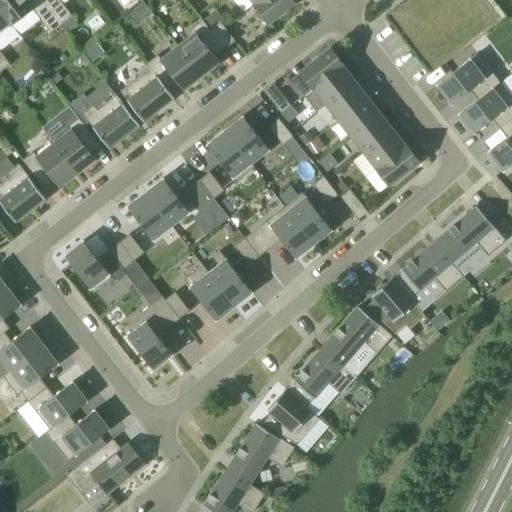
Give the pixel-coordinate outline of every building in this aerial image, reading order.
[(0,0),(0,10),(11,24),(32,8),(26,0),(0,0)] [(61,25),(72,16),(59,0),(51,0),(46,5),(61,25)] [(270,23),(296,3),(293,0),(258,0),(254,4),(252,5),(267,25),(270,23)] [(143,2),(135,8),(144,20),(152,14),(143,2)] [(50,33),(61,25),(46,5),(35,13),(50,33)] [(0,32),(11,24),(0,10),(0,32)] [(178,46),(201,76),(220,62),(215,56),(224,49),(210,30),(211,29),(203,20),(192,28),(196,32),(178,46)] [(210,30),(224,49),(235,41),(224,27),(220,22),(211,29),(210,30)] [(97,43),(84,53),(91,63),(104,52),(97,43)] [(201,76),(178,46),(161,59),(158,55),(147,64),(170,92),(179,84),(183,90),(201,76)] [(314,89),(343,66),(344,66),(330,48),(300,72),(314,89)] [(0,72),(10,65),(0,51),(0,72)] [(477,100),(492,88),(496,85),(487,74),(483,77),(469,59),(436,85),(451,104),(469,90),(477,100)] [(143,121),(164,105),(174,98),(170,92),(147,64),(136,72),(139,76),(120,91),(143,121)] [(343,66),(314,89),(326,105),(355,82),(343,66)] [(355,82),(326,105),(338,120),(367,98),(355,82)] [(492,88),(477,100),(459,114),(473,133),(492,119),(499,128),(511,117),(511,106),(509,103),(506,106),(492,88)] [(139,125),(116,94),(97,109),(94,105),(82,114),(109,148),(139,125)] [(367,98),(338,120),(351,136),(380,114),(367,98)] [(285,99),(276,106),(281,113),(290,105),(285,99)] [(291,106),(281,114),(286,120),(296,112),(291,106)] [(380,114),(351,136),(363,152),(392,129),(380,114)] [(54,143),(77,173),(95,159),(91,153),(100,146),(78,117),(67,126),(70,130),(54,143)] [(251,164),(269,150),(243,117),(225,131),(251,164)] [(511,117),(499,128),(506,137),(488,152),(503,171),(511,163),(511,117)] [(284,145),(294,137),(279,118),(269,126),(284,145)] [(392,129),(363,152),(375,168),(404,145),(392,129)] [(233,178),(251,164),(225,131),(207,145),(233,178)] [(324,146),(318,137),(314,140),(306,146),(313,155),(324,146)] [(59,187),(77,173),(54,143),(37,156),(34,152),(23,160),(45,189),(55,181),(59,187)] [(405,144),(404,145),(375,168),(389,185),(419,162),(405,144)] [(318,162),(326,173),(338,164),(329,153),(318,162)] [(0,202),(15,222),(36,205),(45,198),(19,164),(7,172),(10,176),(0,184),(0,202)] [(225,190),(211,172),(201,180),(215,198),(225,190)] [(323,176),(313,184),(327,202),(337,195),(326,180),(323,176)] [(147,192),(173,225),(191,211),(165,178),(147,192)] [(205,206),(215,198),(201,180),(190,187),(205,206)] [(350,190),(340,197),(345,204),(355,196),(350,190)] [(147,192),(129,206),(155,239),(173,225),(147,192)] [(288,210),(314,243),(332,229),(306,196),(288,210)] [(442,233),(433,241),(451,261),(475,240),(487,253),(504,237),(474,204),(442,233)] [(314,243),(288,210),(270,224),(296,257),(314,243)] [(260,255),(270,248),(256,229),(246,237),(260,255)] [(136,260),(146,252),(132,233),(122,241),(136,260)] [(250,263),(260,255),(246,237),(236,245),(250,263)] [(68,254),(93,287),(111,273),(86,240),(68,254)] [(122,241),(112,249),(126,268),(136,260),(122,241)] [(463,274),(451,261),(433,241),(401,270),(402,270),(393,278),(410,297),(418,289),(419,290),(434,276),(446,289),(462,275),(463,274)] [(235,304),(253,290),(227,257),(209,271),(235,304)] [(191,285),(217,318),(235,304),(209,271),(191,285)] [(410,297),(393,278),(392,278),(371,296),(374,300),(367,307),(366,307),(365,308),(395,335),(422,311),(410,297)] [(10,328),(3,319),(21,304),(7,286),(0,291),(0,335),(4,332),(10,328)] [(191,309),(177,291),(167,299),(181,317),(191,309)] [(167,299),(157,307),(171,325),(181,317),(167,299)] [(342,366),(350,357),(364,342),(377,353),(392,336),(358,307),(330,339),(322,348),(342,366)] [(439,328),(448,320),(441,313),(432,321),(439,328)] [(148,320),(130,334),(155,367),(173,353),(148,320)] [(43,345),(30,327),(11,342),(4,332),(0,335),(0,357),(10,371),(43,345)] [(46,387),(39,378),(57,364),(43,345),(10,371),(23,387),(19,390),(27,401),(46,387)] [(286,390),(305,407),(313,398),(314,398),(327,383),(341,395),(355,379),(356,378),(342,366),(322,348),(294,380),(294,381),(286,390)] [(53,426),(69,415),(87,401),(72,382),(53,396),(46,387),(27,401),(35,412),(39,409),(53,426)] [(263,423),(297,444),(319,419),(305,407),(286,390),(286,389),(267,411),(271,414),(264,422),(263,423)] [(57,440),(61,437),(75,455),(109,429),(94,410),(76,424),(69,415),(53,426),(49,429),(57,440)] [(250,484),(256,474),(267,457),(282,467),(294,448),(256,423),(233,460),(227,470),(250,484)] [(121,449),(113,439),(67,475),(80,492),(95,480),(106,494),(145,464),(129,443),(121,449)] [(265,494),(250,484),(227,470),(203,506),(204,506),(200,511),(231,511),(237,504),(250,511),(252,511),(264,495),(265,494)] [(276,497),(289,495),(286,483),(273,485),(276,497)]
